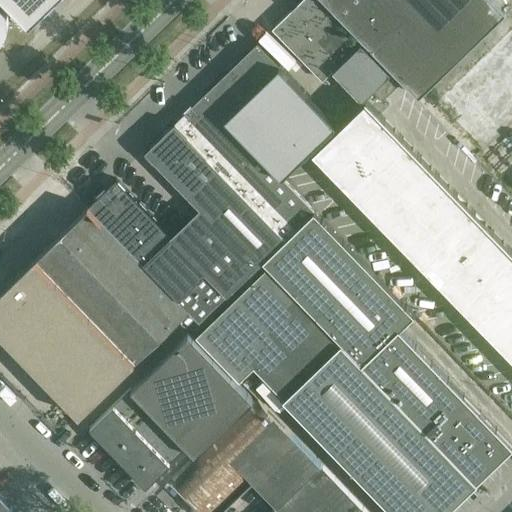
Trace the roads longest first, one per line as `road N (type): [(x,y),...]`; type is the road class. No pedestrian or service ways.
road 1 (tertiary): [(176,0),(0,169)]
road 2 (unclassified): [(93,511),(0,417)]
